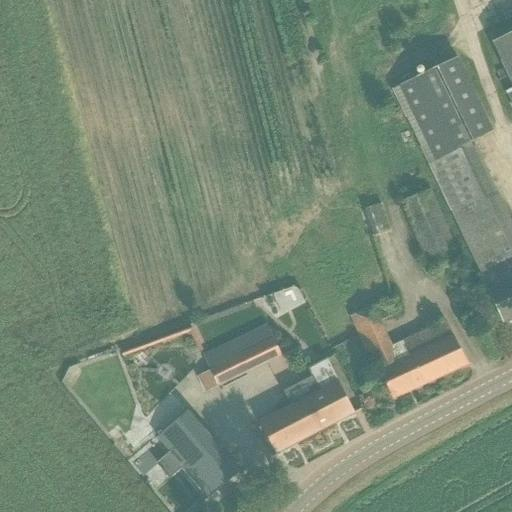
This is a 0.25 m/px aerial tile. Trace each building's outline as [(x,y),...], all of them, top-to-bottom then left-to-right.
[(511,32),(491,43),(511,84),(511,32)] [(393,89),(429,164),(472,143),(493,133),(457,58),(393,89)] [(511,225),(472,143),(429,164),(482,273),(511,258),(511,225)] [(403,205),(417,239),(431,271),(459,259),(431,193),(403,205)] [(381,204),(364,209),(373,236),(389,231),(381,204)] [(511,258),(482,273),(479,274),(502,323),(511,318),(511,258)] [(390,348),(379,323),(390,317),(383,302),(350,317),(367,353),(370,352),(384,381),(392,400),(468,365),(446,322),(390,348)] [(217,387),(281,356),(267,326),(203,356),(217,386),(217,387)] [(259,423),(266,437),(276,455),(354,414),(345,396),(327,360),(308,370),(312,378),(295,387),(295,388),(286,393),(292,406),(259,423)] [(185,410),(153,437),(207,498),(239,471),(185,410)]
